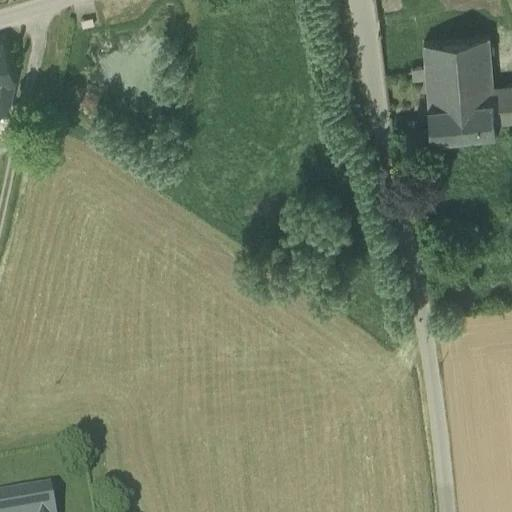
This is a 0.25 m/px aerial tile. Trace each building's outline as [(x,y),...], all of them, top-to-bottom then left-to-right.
[(424,42),(426,67),(427,78),(427,86),(492,79),(490,52),(489,45),(488,36),(424,42)] [(0,42),(0,83),(14,79),(3,41),(0,42)] [(413,79),(427,78),(426,67),(411,68),(413,79)] [(0,83),(0,111),(8,109),(14,79),(0,83)] [(427,86),(428,105),(493,98),(492,86),(492,79),(427,86)] [(511,83),(492,86),(493,98),(495,121),(511,119),(511,83)] [(431,137),(496,131),(495,121),(493,98),(428,105),(431,137)] [(0,500),(0,511),(54,511),(51,491),(0,500)]
